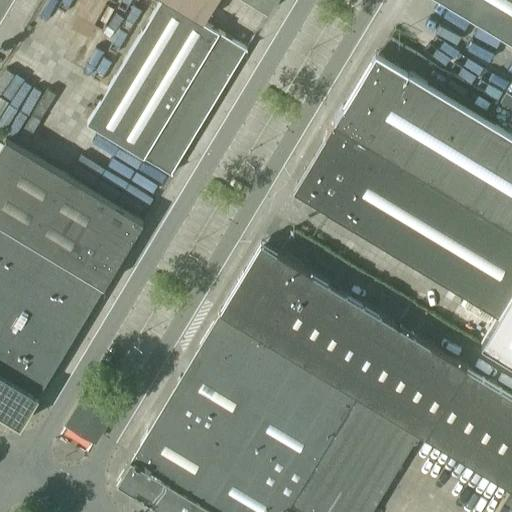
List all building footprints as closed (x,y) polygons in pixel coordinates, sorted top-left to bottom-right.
[(253,0),(269,10),(274,0),(159,0),(87,121),(156,162),(172,172),(247,47),(232,37),(231,38),(203,21),(215,0),(253,0)] [(511,0),(447,0),(486,23),(480,31),(511,50),(511,0)] [(511,132),(409,71),(375,50),(334,119),(511,225),(511,132)] [(326,133),(293,187),(327,207),(326,207),(498,311),(511,288),(511,225),(334,119),(325,133),(326,133)] [(143,219),(31,151),(6,136),(0,145),(0,220),(104,284),(143,219)] [(104,284),(0,220),(0,410),(20,422),(104,284)] [(511,392),(261,240),(220,309),(356,391),(421,430),(425,433),(510,485),(511,485),(511,392)] [(511,288),(498,311),(481,339),(481,341),(511,359),(511,288)] [(283,511),(290,501),(356,391),(220,309),(197,346),(116,480),(169,511),(283,511)] [(89,385),(66,422),(95,439),(117,402),(89,385)] [(364,511),(415,428),(419,431),(420,430),(421,430),(356,391),(290,501),(307,511),(364,511)] [(511,511),(511,485),(510,485),(493,511),(511,511)]
